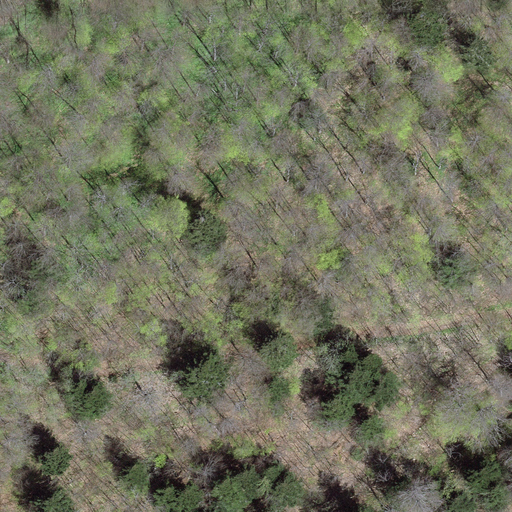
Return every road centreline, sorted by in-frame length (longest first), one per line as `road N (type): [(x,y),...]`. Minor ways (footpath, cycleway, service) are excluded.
road 1 (track): [(511,315),(102,373),(0,359)]
road 2 (track): [(313,511),(473,378)]
